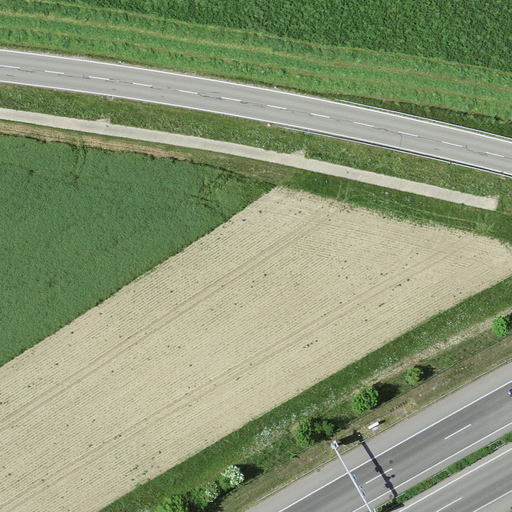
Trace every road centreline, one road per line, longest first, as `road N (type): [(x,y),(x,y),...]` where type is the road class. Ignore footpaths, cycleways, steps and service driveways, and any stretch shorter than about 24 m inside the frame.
road 1 (tertiary): [(0,65),(278,107),(511,158)]
road 2 (track): [(0,113),(286,159),(496,204)]
road 3 (motorway): [(511,402),(316,511)]
